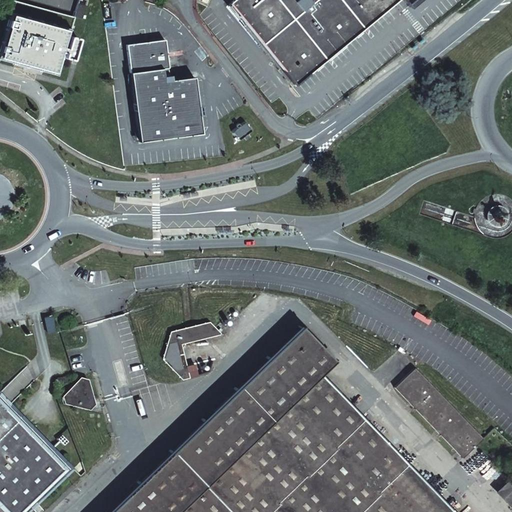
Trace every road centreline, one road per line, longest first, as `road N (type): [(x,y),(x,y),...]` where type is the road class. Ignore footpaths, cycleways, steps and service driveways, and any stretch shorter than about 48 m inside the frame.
road 1 (secondary): [(328,130),(277,163),(192,180),(100,184),(57,171)]
road 2 (secondary): [(49,229),(77,224),(150,245),(317,240)]
road 3 (unknown): [(126,472),(290,298)]
road 4 (secondary): [(317,240),(437,280),(511,322)]
road 5 (unclassified): [(328,130),(295,135),(276,126),(184,0)]
road 6 (secondary): [(493,0),(328,130)]
road 7 (secondary): [(317,240),(323,227),(374,206),(416,176),(495,150)]
road 8 (unknown): [(88,301),(105,349),(126,472)]
